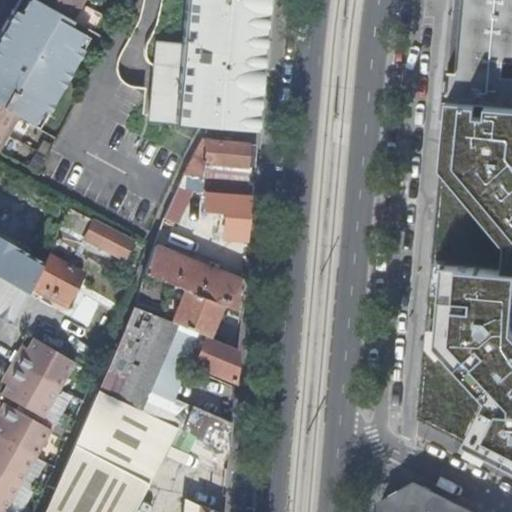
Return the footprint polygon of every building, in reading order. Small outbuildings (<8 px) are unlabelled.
[(0,141),(16,114),(31,123),(41,107),(46,110),(50,104),(83,48),(77,44),(84,32),(69,24),(82,0),(22,0),(17,9),(14,7),(0,31),(0,141)] [(150,119),(256,129),(267,0),(186,0),(182,43),(157,40),(150,119)] [(511,0),(454,0),(417,427),(443,442),(447,453),(473,466),(477,457),(489,461),(511,463),(511,0)] [(250,144),(211,139),(206,191),(205,207),(227,209),(224,235),(246,237),(249,195),(248,195),(251,166),(248,165),(250,144)] [(167,212),(165,216),(178,220),(191,187),(180,183),(180,185),(167,212)] [(103,246),(107,248),(125,257),(134,240),(72,207),(68,214),(73,216),(69,224),(87,234),(86,236),(103,246)] [(61,228),(57,236),(78,248),(83,240),(61,228)] [(0,234),(0,313),(9,319),(42,261),(0,234)] [(155,243),(145,271),(186,288),(223,304),(241,312),(241,310),(244,280),(155,243)] [(83,271),(50,254),(34,282),(68,300),(83,271)] [(186,288),(173,320),(210,335),(223,304),(186,288)] [(136,304),(99,389),(167,421),(229,450),(232,422),(193,404),(189,413),(171,405),(189,361),(235,380),(238,348),(210,335),(173,320),(136,304)] [(15,362),(62,389),(79,361),(38,337),(31,347),(28,352),(23,349),(15,362)] [(28,352),(31,347),(26,344),(23,349),(28,352)] [(45,417),(62,389),(15,362),(7,374),(13,377),(10,382),(4,392),(9,396),(45,417)] [(4,379),(10,382),(13,377),(7,374),(4,379)] [(99,389),(75,445),(137,474),(167,421),(99,389)] [(0,435),(37,457),(53,429),(5,402),(0,410),(0,417),(3,419),(0,423),(0,435)] [(0,471),(21,484),(37,457),(0,435),(0,471)] [(193,436),(186,450),(218,465),(224,451),(193,436)] [(75,445),(44,511),(131,511),(148,480),(137,474),(75,445)] [(0,510),(2,511),(4,511),(21,484),(0,471),(0,510)] [(379,502),(378,511),(429,511),(421,508),(430,492),(411,482),(393,472),(381,479),(379,502)] [(187,499),(185,511),(217,511),(202,506),(187,499)]
